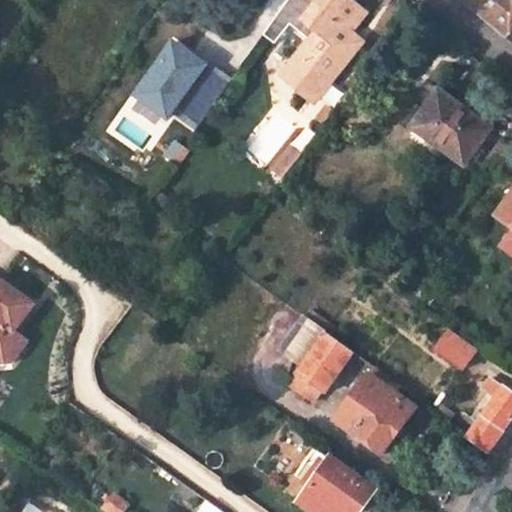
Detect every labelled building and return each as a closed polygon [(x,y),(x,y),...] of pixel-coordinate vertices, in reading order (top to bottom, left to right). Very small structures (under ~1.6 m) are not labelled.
[(0,0),(0,14),(9,0),(0,0)] [(352,46),(350,35),(352,33),(366,16),(351,4),(354,0),(291,0),(285,8),(298,19),(302,20),(317,32),(296,60),(303,91),(318,103),(361,52),(352,46)] [(511,0),(464,0),(502,33),(511,23),(511,0)] [(361,52),(367,45),(352,33),(350,35),(352,46),(361,52)] [(303,91),(296,60),(283,76),(303,91)] [(492,129),(442,86),(414,119),(465,160),(492,129)] [(303,158),(293,151),(289,157),(298,164),(303,158)] [(286,180),(298,164),(289,157),(276,173),(286,180)] [(511,255),(511,196),(497,217),(511,228),(511,229),(500,247),(511,255)] [(30,310),(0,285),(0,367),(4,367),(16,353),(14,340),(3,330),(8,323),(14,328),(30,310)] [(306,365),(328,336),(306,320),(285,351),(306,365)] [(464,369),(478,351),(451,331),(438,349),(464,369)] [(313,399),(321,387),(326,392),(353,355),(328,336),(306,365),(292,384),(313,399)] [(380,452),(412,409),(368,377),(337,420),(380,452)] [(510,426),(511,423),(511,392),(493,380),(485,391),(490,395),(480,410),(487,415),(485,418),(475,418),(472,422),(479,427),(470,439),(490,454),(510,426)] [(435,414),(451,425),(456,417),(440,406),(435,414)] [(359,511),(374,493),(322,456),(303,483),(310,488),(301,502),(314,511),(359,511)] [(124,511),(126,510),(112,499),(103,511),(104,511),(124,511)]
